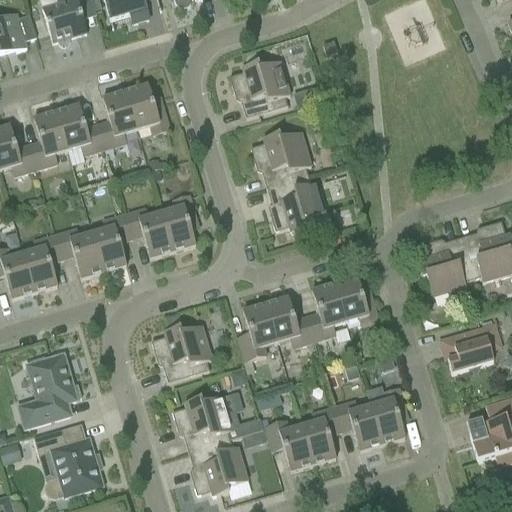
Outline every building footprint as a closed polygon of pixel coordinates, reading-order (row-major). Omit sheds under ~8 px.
[(42,14),(46,29),(52,48),(57,47),(58,48),(59,50),(60,51),(62,51),(64,51),(65,51),(67,50),(68,49),(69,48),(69,47),(70,46),(70,45),(69,43),(87,38),(81,19),(76,4),(62,8),(59,0),(42,0),(40,5),(42,14)] [(130,19),(133,29),(149,24),(141,0),(102,0),(104,6),(110,25),(130,19)] [(174,0),(176,3),(174,4),(175,8),(176,10),(176,11),(177,12),(179,13),(180,14),(182,14),(183,14),(185,14),(186,13),(188,12),(189,10),(190,9),(191,7),(191,5),(190,4),(193,3),(194,7),(202,5),(200,0),(174,0)] [(0,56),(5,55),(6,60),(27,54),(25,47),(36,44),(29,21),(18,24),(16,19),(0,24),(0,56)] [(323,50),(326,61),(337,58),(334,46),(323,50)] [(255,57),(243,60),(246,72),(258,69),(255,57)] [(238,98),(246,124),(287,111),(285,103),(290,101),(280,68),(260,73),(258,68),(242,73),(243,78),(229,82),(234,99),(238,98)] [(150,132),(153,141),(170,136),(162,111),(154,113),(147,90),(125,97),(136,136),(150,132)] [(97,130),(104,155),(126,149),(123,140),(136,136),(125,97),(102,104),(109,127),(97,130)] [(97,157),(100,166),(107,164),(104,155),(97,130),(85,134),(78,111),(56,117),(67,156),(80,153),(83,161),(97,157)] [(28,151),(35,175),(57,169),(54,160),(67,156),(56,117),(33,124),(40,147),(28,151)] [(0,176),(11,173),(14,182),(35,175),(28,151),(16,154),(9,131),(0,133),(0,176)] [(259,169),(266,194),(308,182),(306,174),(311,172),(301,139),(281,144),(279,139),(263,144),(264,150),(250,153),(255,170),(259,169)] [(157,164),(146,167),(148,177),(159,174),(157,164)] [(289,234),(290,238),(307,233),(305,228),(326,222),(316,189),(311,190),(308,182),(266,194),(274,220),(270,221),(275,237),(289,234)] [(161,219),(172,258),(195,251),(188,228),(196,226),(189,201),(172,206),(175,215),(161,219)] [(143,241),(150,264),(172,258),(161,219),(148,223),(145,214),(124,220),(131,245),(143,241)] [(92,239),(103,278),(126,271),(119,248),(131,245),(124,220),(102,226),(105,235),(92,239)] [(481,283),(482,288),(511,278),(511,246),(510,240),(505,241),(501,227),(485,232),(486,236),(460,244),(472,285),(481,283)] [(74,262),(81,285),(103,278),(92,239),(79,243),(76,234),(54,241),(61,266),(74,262)] [(23,259),(34,298),(57,292),(50,269),(61,266),(54,241),(33,247),(36,256),(23,259)] [(426,282),(432,303),(466,293),(464,288),(472,285),(460,244),(435,251),(433,247),(417,252),(421,266),(416,267),(417,271),(421,284),(426,282)] [(0,283),(5,282),(12,305),(34,298),(23,259),(10,263),(7,254),(0,256),(0,283)] [(406,275),(405,275),(409,288),(410,287),(421,284),(417,271),(406,275)] [(359,324),(362,333),(379,328),(371,303),(363,305),(357,283),(334,289),(345,328),(359,324)] [(306,322),(314,347),(335,341),(332,332),(345,328),(334,289),(311,296),(318,319),(306,322)] [(289,345),(291,354),(314,347),(306,322),(294,326),(288,303),(265,310),(276,349),(289,345)] [(243,362),(245,368),(265,362),(263,353),(276,349),(265,310),(242,316),(249,339),(237,343),(243,362)] [(178,319),(165,323),(168,332),(180,329),(178,319)] [(447,366),(451,379),(468,375),(476,379),(480,371),(493,367),(490,357),(501,354),(494,330),(484,333),(465,338),(468,350),(449,355),(446,362),(447,366)] [(160,362),(167,388),(187,383),(209,376),(206,367),(211,366),(201,332),(181,338),(180,333),(163,338),(165,343),(151,347),(156,363),(160,362)] [(18,412),(25,434),(51,426),(71,421),(67,408),(76,405),(63,360),(45,365),(44,362),(31,366),(32,369),(27,371),(37,407),(18,412)] [(391,365),(379,369),(382,377),(394,373),(391,365)] [(244,374),(230,378),(234,392),(248,388),(244,374)] [(371,411),(382,450),(405,444),(398,421),(406,418),(399,394),(382,398),(384,407),(371,411)] [(272,401),(256,405),(259,415),(274,411),(272,401)] [(181,433),(188,459),(230,446),(251,439),(255,438),(255,439),(262,437),(265,436),(264,433),(261,424),(239,430),(235,418),(228,420),(223,403),(202,409),(201,404),(184,409),(186,413),(172,418),(177,434),(181,433)] [(482,425),(466,429),(477,468),(495,463),(497,472),(511,467),(511,459),(511,458),(511,457),(511,442),(511,438),(508,428),(511,426),(511,403),(504,405),(485,411),(490,427),(483,429),(482,425)] [(352,434),(359,457),(382,450),(371,411),(357,415),(355,406),(333,413),(341,438),(352,434)] [(301,432),(313,471),(336,464),(329,441),(341,438),(333,413),(312,419),(314,428),(301,432)] [(283,454),(290,477),(313,471),(301,432),(288,436),(286,427),(264,433),(265,436),(272,458),(283,454)] [(50,504),(54,505),(102,491),(88,445),(66,452),(62,436),(33,444),(38,461),(49,458),(57,484),(49,487),(45,490),(44,495),(45,500),(50,504)] [(254,448),(255,451),(255,450),(266,447),(262,437),(255,439),(255,438),(251,439),(254,448)] [(211,498),(212,502),(229,498),(227,493),(247,487),(242,467),(237,453),(232,454),(230,446),(188,459),(196,484),(192,485),(197,502),(211,498)] [(16,448),(0,453),(0,462),(3,471),(21,465),(16,448)] [(11,511),(9,501),(0,503),(0,511),(11,511)]
